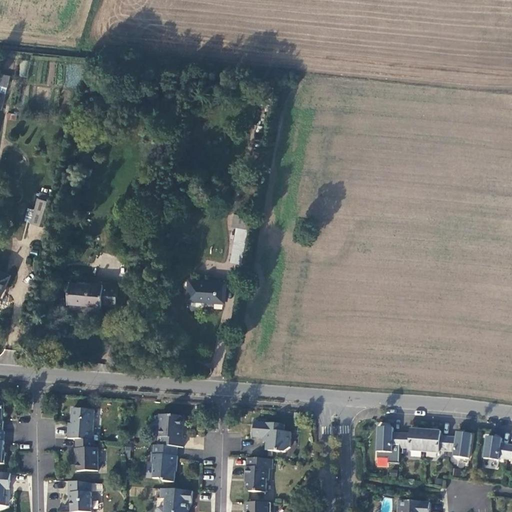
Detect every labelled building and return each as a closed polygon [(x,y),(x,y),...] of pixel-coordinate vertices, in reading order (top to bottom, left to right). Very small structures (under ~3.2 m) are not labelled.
[(0,109),(1,110),(10,76),(0,73),(0,109)] [(28,225),(41,228),(49,199),(37,195),(28,225)] [(224,265),(236,268),(246,221),(228,217),(225,229),(232,230),(224,265)] [(220,286),(184,283),(182,304),(218,307),(220,286)] [(98,290),(65,287),(62,315),(96,319),(97,307),(111,309),(114,290),(98,288),(98,290)] [(89,413),(67,411),(65,431),(62,431),(61,441),(71,442),(86,443),(89,413)] [(176,419),(154,417),(153,428),(155,430),(154,440),(156,440),(156,448),(172,449),(178,450),(178,441),(177,441),(178,434),(175,432),(178,430),(179,422),(176,419)] [(278,434),(279,427),(249,425),(247,439),(258,440),(263,446),(263,454),(280,455),(285,450),(286,435),(278,434)] [(387,434),(372,433),(372,438),(371,453),(371,458),(386,458),(387,453),(394,453),(394,439),(387,439),(387,434)] [(420,436),(405,435),(404,439),(394,439),(394,453),(403,454),(403,457),(417,458),(420,436)] [(440,457),(442,442),(435,441),(435,437),(420,436),(417,458),(433,459),(433,456),(440,457)] [(466,440),(451,438),(450,443),(442,442),(440,457),(448,458),(447,463),(462,465),(463,460),(465,445),(466,440)] [(86,443),(71,442),(71,451),(69,451),(70,460),(71,460),(71,474),(92,474),(92,451),(88,451),(88,443),(86,443)] [(496,444),(480,442),(480,447),(478,462),(477,464),(493,466),(493,464),(500,465),(503,450),(495,449),(496,444)] [(511,446),(510,451),(503,450),(500,465),(507,466),(507,468),(511,468),(511,446)] [(171,459),(172,449),(156,448),(149,447),(148,457),(147,457),(146,466),(148,468),(147,481),(155,482),(157,484),(169,485),(170,469),(171,469),(172,459),(171,459)] [(266,472),(267,462),(242,461),(242,469),(240,469),(239,480),(241,480),(240,491),(243,494),(260,495),(261,482),(263,482),(264,472),(266,472)] [(56,511),(85,511),(86,509),(86,496),(85,496),(85,486),(63,485),(63,496),(65,496),(65,509),(57,509),(56,511)] [(186,506),(187,493),(156,491),(155,501),(160,502),(159,511),(152,510),(150,511),(181,511),(182,505),(186,506)]
